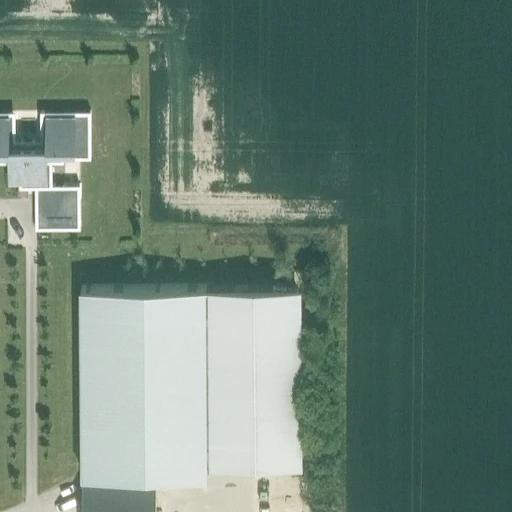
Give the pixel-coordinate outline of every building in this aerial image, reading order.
[(15,118),(0,117),(0,157),(12,157),(12,177),(35,177),(36,227),(80,227),(80,184),(44,184),(44,157),(73,157),(73,117),(41,118),(41,139),(15,139),(15,118)] [(209,464),(208,286),(83,287),(84,476),(101,476),(155,476),(209,475),(209,464)] [(208,286),(209,464),(302,464),(301,286),(208,286)] [(8,453),(7,437),(0,437),(0,490),(12,490),(12,496),(45,495),(44,452),(8,453)] [(155,511),(155,476),(101,476),(84,476),(83,511),(155,511)]
